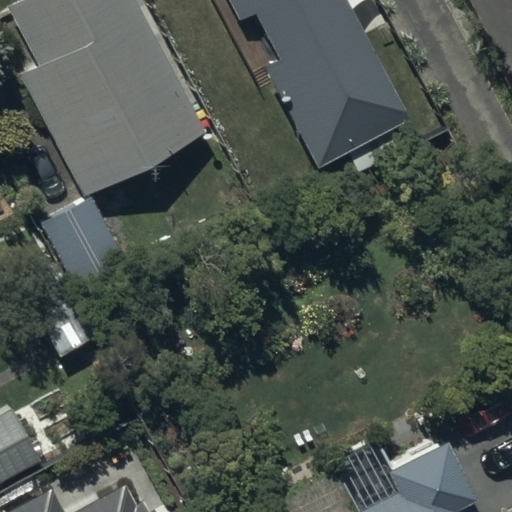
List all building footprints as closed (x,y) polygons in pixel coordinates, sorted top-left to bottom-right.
[(178,119),(118,0),(8,0),(37,55),(21,69),(73,172),(178,119)] [(229,0),(230,1),(231,0),(253,0),(279,53),(266,59),(306,140),(384,102),(333,0),(229,0)] [(114,258),(77,191),(35,215),(73,282),(114,258)] [(51,285),(11,309),(35,348),(49,340),(52,344),(77,329),(51,285)] [(0,463),(25,449),(0,404),(0,463)] [(455,511),(417,434),(374,455),(383,475),(342,495),(348,507),(337,511),(455,511)] [(141,511),(130,489),(83,511),(50,511),(42,495),(8,511),(141,511)] [(511,511),(511,501),(493,511),(511,511)]
